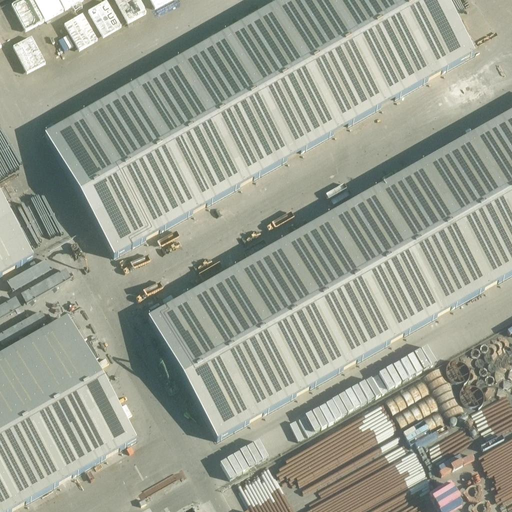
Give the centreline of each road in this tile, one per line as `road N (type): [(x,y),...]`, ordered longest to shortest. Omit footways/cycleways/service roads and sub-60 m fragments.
road 1 (unknown): [(511,62),(149,274),(100,283)]
road 2 (unknown): [(97,511),(188,465),(100,283)]
road 3 (unknown): [(0,122),(100,283)]
